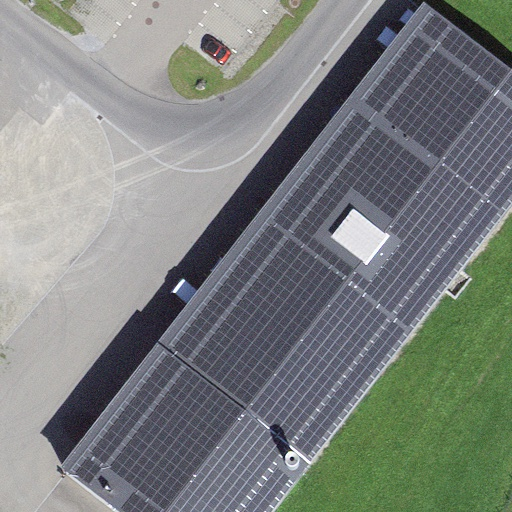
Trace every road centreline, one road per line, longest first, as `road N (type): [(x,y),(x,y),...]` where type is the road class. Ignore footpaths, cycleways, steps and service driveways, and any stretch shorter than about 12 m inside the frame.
road 1 (residential): [(0,12),(108,98),(152,120),(218,132),(243,120),(340,0)]
road 2 (track): [(0,422),(218,132)]
